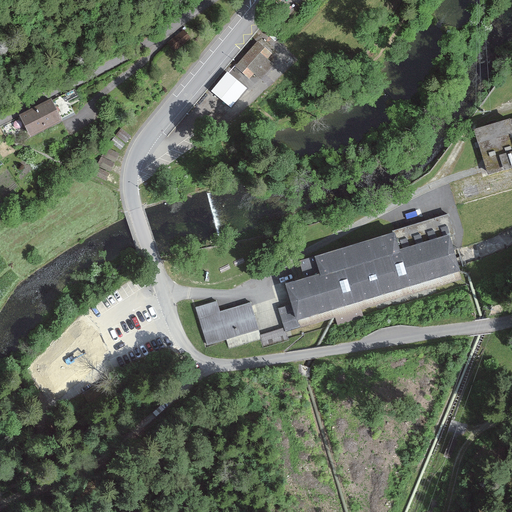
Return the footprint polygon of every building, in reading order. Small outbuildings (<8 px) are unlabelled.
[(180,30),(165,44),(171,50),(186,37),(180,30)] [(264,58),(269,52),(256,41),(235,64),(247,75),(252,70),(258,76),(270,62),(264,58)] [(244,86),(228,72),(213,89),(230,104),(244,86)] [(61,92),(20,114),(29,132),(71,110),(61,92)] [(485,168),(511,160),(511,117),(474,129),(485,168)] [(121,129),(116,135),(126,143),(131,136),(121,129)] [(115,137),(111,142),(121,150),(125,145),(115,137)] [(107,147),(93,173),(105,180),(119,153),(107,147)] [(279,306),(285,327),(458,276),(453,257),(445,233),(450,231),(445,214),(298,257),(303,275),(285,281),(292,302),(279,306)] [(194,307),(195,309),(206,342),(226,336),(229,347),(260,337),(263,346),(287,338),(283,326),(259,333),(249,302),(217,312),(214,302),(213,300),(194,307)] [(104,411),(113,422),(130,410),(121,398),(104,411)] [(446,453),(455,456),(462,438),(453,435),(446,453)]
